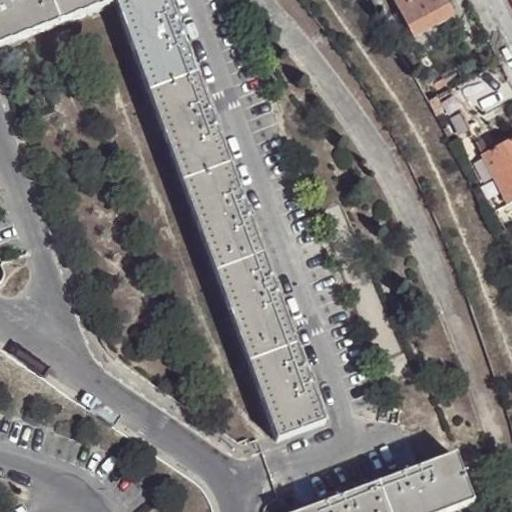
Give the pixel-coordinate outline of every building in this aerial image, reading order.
[(0,0),(0,47),(115,5),(120,3),(118,0),(0,0)] [(127,0),(120,3),(115,5),(274,442),(322,424),(166,0),(127,0)] [(392,0),(413,40),(453,19),(442,0),(392,0)] [(447,90),(436,96),(442,110),(458,141),(469,135),(447,90)] [(436,96),(425,101),(432,116),(442,110),(436,96)] [(480,157),(469,135),(458,141),(494,211),(506,206),(480,157)] [(511,139),(480,157),(506,206),(511,202),(511,139)] [(452,456),(301,511),(445,511),(470,503),(452,456)]
